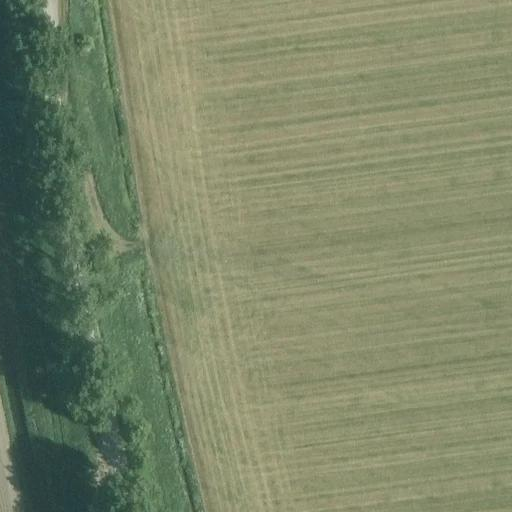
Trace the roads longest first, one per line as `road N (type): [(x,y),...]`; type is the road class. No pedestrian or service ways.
road 1 (unclassified): [(131,511),(82,300),(34,0)]
road 2 (track): [(143,250),(109,238),(98,220),(48,84)]
